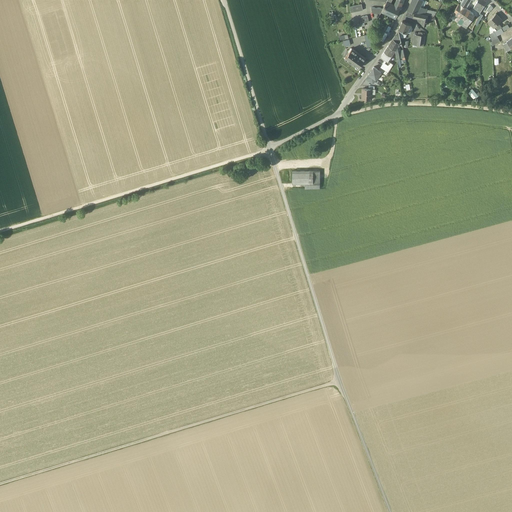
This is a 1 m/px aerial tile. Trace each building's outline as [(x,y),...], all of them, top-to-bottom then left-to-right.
[(411,0),(407,10),(408,10),(415,12),(417,12),(422,3),(423,0),(411,0)] [(387,1),(383,8),(382,11),(396,17),(401,7),(397,5),(391,2),(387,1)] [(494,7),(486,1),(483,7),(489,12),(494,7)] [(429,6),(422,3),(417,12),(425,14),(427,10),(429,6)] [(459,3),(454,12),(461,17),(466,8),(463,6),(461,5),(459,3)] [(362,4),(350,6),(351,13),(363,10),(362,4)] [(466,8),(461,17),(465,20),(471,11),(466,8)] [(460,23),(457,27),(463,31),(466,28),(474,16),(473,13),(471,11),(465,20),(462,25),(460,23)] [(417,12),(415,12),(414,16),(421,18),(424,19),(422,25),(426,25),(429,15),(417,12)] [(454,12),(451,17),(454,20),(460,23),(462,25),(465,20),(461,17),(454,12)] [(496,14),(488,22),(494,28),(498,24),(502,20),(496,14)] [(411,25),(403,21),(399,30),(407,33),(410,27),(410,28),(411,25)] [(497,30),(492,33),(492,45),(499,41),(497,36),(504,32),(503,31),(501,28),(497,30)] [(399,30),(389,45),(395,50),(397,47),(399,44),(402,43),(401,38),(399,30)] [(407,33),(399,30),(401,38),(406,37),(407,33)] [(370,34),(364,36),(367,47),(373,46),(370,34)] [(414,34),(412,44),(423,46),(425,36),(425,35),(419,35),(414,34)] [(511,37),(503,45),(508,51),(507,51),(508,51),(511,48),(511,37)] [(395,50),(389,45),(385,51),(391,56),(395,50)] [(352,49),(346,57),(349,59),(348,60),(356,66),(357,65),(360,67),(366,59),(360,54),(359,55),(358,54),(358,53),(352,49)] [(391,56),(385,51),(382,56),(382,57),(386,59),(388,61),(391,56)] [(388,61),(386,59),(380,68),(388,73),(393,64),(388,61)] [(369,74),(376,79),(381,72),(379,70),(374,67),(369,74)] [(373,84),(376,79),(369,74),(366,79),(373,84)] [(369,89),(362,89),(362,99),(367,99),(367,100),(368,99),(372,99),(372,89),(369,89)] [(473,89),(468,93),(474,100),(479,96),(473,89)] [(320,171),(292,171),(292,183),(305,183),(320,183),(320,171)]
